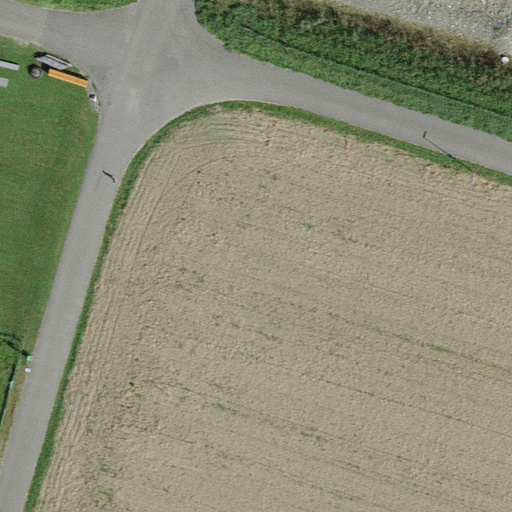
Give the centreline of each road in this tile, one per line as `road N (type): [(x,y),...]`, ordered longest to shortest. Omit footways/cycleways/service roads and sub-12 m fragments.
road 1 (track): [(511,164),(131,48)]
road 2 (track): [(0,16),(131,48)]
